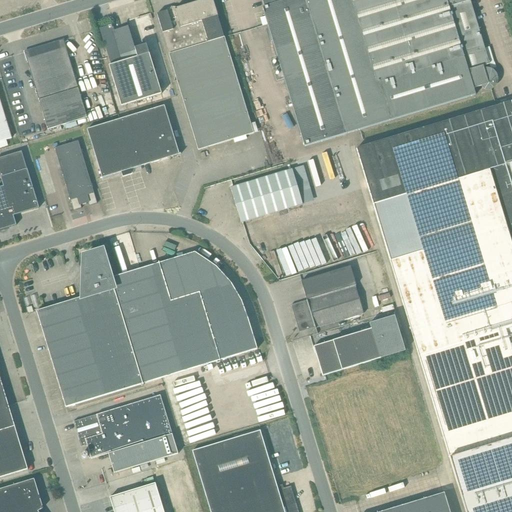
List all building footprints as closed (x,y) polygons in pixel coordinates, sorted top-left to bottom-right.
[(168,11),(157,14),(198,150),(254,133),(225,38),(224,38),(218,17),(218,16),(213,0),(203,0),(175,9),(176,11),(168,13),(168,11)] [(262,0),(264,7),(262,7),(265,17),(268,25),(303,147),(346,134),(476,94),(474,85),(489,80),(485,66),(490,64),(470,0),(471,0),(262,0)] [(110,26),(100,29),(108,58),(135,50),(128,27),(112,32),(110,26)] [(87,117),(64,41),(64,40),(25,52),(48,129),(87,117)] [(121,107),(162,95),(147,46),(135,50),(108,58),(111,66),(109,66),(121,107)] [(0,141),(7,140),(11,139),(0,100),(0,141)] [(511,511),(511,103),(511,102),(357,149),(374,205),(419,357),(466,511),(511,511)] [(154,162),(180,155),(165,106),(139,114),(154,162)] [(128,170),(154,162),(139,114),(113,122),(128,170)] [(102,178),(128,170),(113,122),(87,129),(102,178)] [(97,204),(94,194),(78,141),(55,148),(74,211),(82,208),(80,204),(82,204),(83,206),(87,204),(86,202),(88,202),(89,206),(97,204)] [(39,208),(22,152),(0,158),(0,173),(1,177),(4,187),(0,187),(0,227),(8,225),(9,227),(16,225),(13,216),(39,208)] [(241,223),(303,204),(293,169),(231,188),(241,223)] [(82,298),(37,311),(51,357),(66,408),(99,398),(167,377),(257,349),(255,344),(252,333),(249,323),(245,311),(241,301),(236,293),(231,284),(224,276),(217,267),(207,261),(195,253),(111,279),(103,250),(84,255),(82,298)] [(316,328),(364,314),(355,286),(356,285),(350,267),(301,282),(307,301),(291,305),(299,332),(315,327),(316,328)] [(381,359),(405,351),(395,316),(370,324),(372,329),(314,347),(323,376),(381,359)] [(0,478),(28,470),(0,377),(0,478)] [(161,396),(74,422),(82,447),(87,445),(91,459),(109,454),(115,473),(178,454),(161,396)] [(298,511),(291,486),(284,488),(283,485),(277,487),(260,431),(192,451),(210,511),(298,511)] [(0,511),(38,511),(43,508),(34,479),(0,489),(0,511)] [(110,498),(114,511),(164,511),(156,484),(110,498)] [(382,511),(450,511),(444,493),(382,511)]
